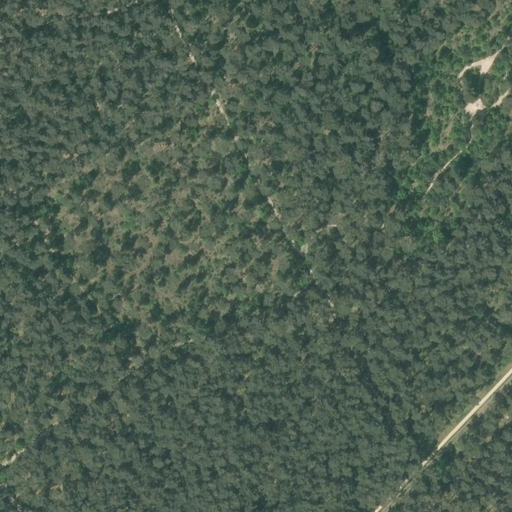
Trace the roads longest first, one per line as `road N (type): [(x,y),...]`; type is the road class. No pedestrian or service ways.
road 1 (track): [(417,470),(312,274)]
road 2 (track): [(511,380),(386,511)]
